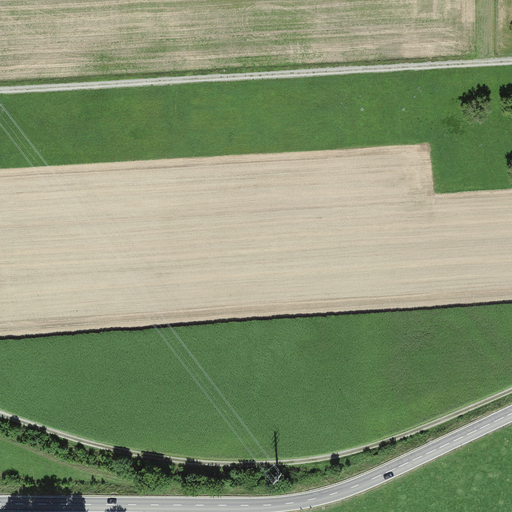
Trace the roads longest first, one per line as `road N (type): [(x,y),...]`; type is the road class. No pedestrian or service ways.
road 1 (track): [(511,390),(369,447),(279,463),(180,461),(0,413)]
road 2 (secondary): [(511,413),(370,480),(293,503),(0,504)]
road 3 (track): [(511,60),(0,90)]
